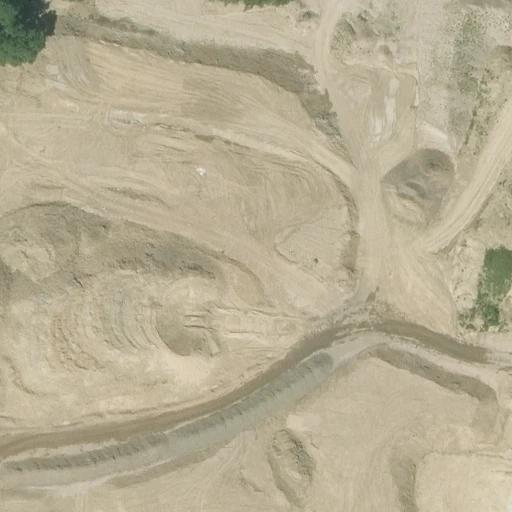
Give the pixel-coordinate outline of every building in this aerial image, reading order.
[(123,60),(123,69),(138,69),(136,26),(108,27),(109,60),(123,60)] [(161,63),(188,75),(200,48),(174,36),(161,63)] [(238,44),(233,59),(247,63),(245,69),(274,78),(281,57),(238,44)] [(50,52),(32,75),(56,95),(74,72),(50,52)] [(9,128),(36,135),(39,124),(53,127),(57,113),(17,102),(9,128)] [(244,103),(213,105),(214,133),(246,131),(244,103)] [(0,147),(0,176),(23,183),(30,155),(0,147)] [(231,196),(240,170),(210,159),(200,185),(231,196)] [(186,212),(173,237),(202,252),(215,227),(186,212)]
